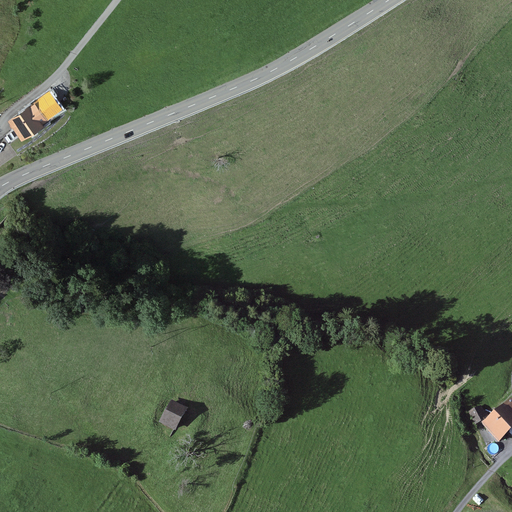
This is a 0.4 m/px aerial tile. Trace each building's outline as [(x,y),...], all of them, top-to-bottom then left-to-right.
[(4,123),(16,141),(59,111),(47,93),(4,123)] [(511,430),(511,402),(507,397),(478,422),(497,443),(511,430)] [(483,400),(474,405),(481,416),(489,411),(483,400)] [(168,402),(157,423),(171,431),(182,409),(168,402)] [(489,485),(480,493),(490,504),(499,496),(489,485)]
